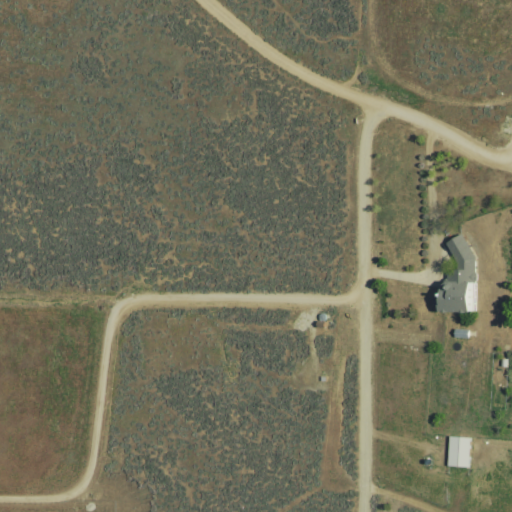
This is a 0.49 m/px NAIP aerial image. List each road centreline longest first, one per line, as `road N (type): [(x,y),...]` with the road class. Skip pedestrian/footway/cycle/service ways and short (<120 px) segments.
road 1 (residential): [(374,106),(364,147),(364,511)]
road 2 (residential): [(203,0),(291,67),(511,164)]
